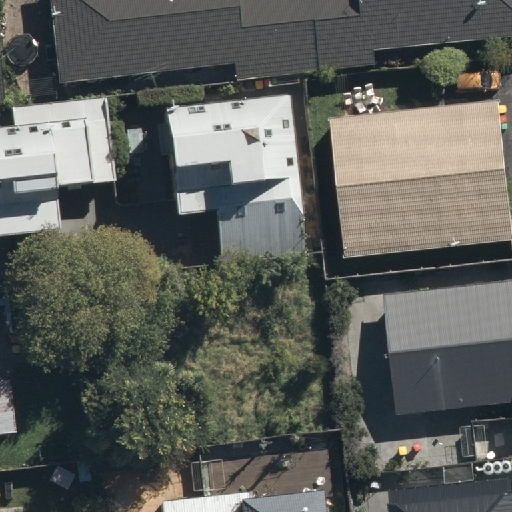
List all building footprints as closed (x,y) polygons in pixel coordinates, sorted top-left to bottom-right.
[(373,68),(372,55),(511,39),(511,0),(49,0),(59,87),(235,68),(237,83),(373,68)] [(0,245),(59,239),(54,193),(115,186),(106,101),(13,111),(15,134),(0,135),(0,245)] [(223,263),(304,254),(287,102),(164,115),(176,225),(218,221),(223,263)] [(333,122),(347,261),(511,245),(511,207),(502,105),(333,122)] [(52,278),(0,284),(0,331),(14,330),(13,323),(57,318),(52,278)] [(511,284),(387,299),(401,419),(511,406),(511,284)] [(10,385),(0,386),(0,438),(16,437),(10,385)] [(511,511),(511,488),(392,502),(393,511),(511,511)] [(162,506),(162,511),(323,511),(322,499),(252,507),(251,497),(162,506)]
